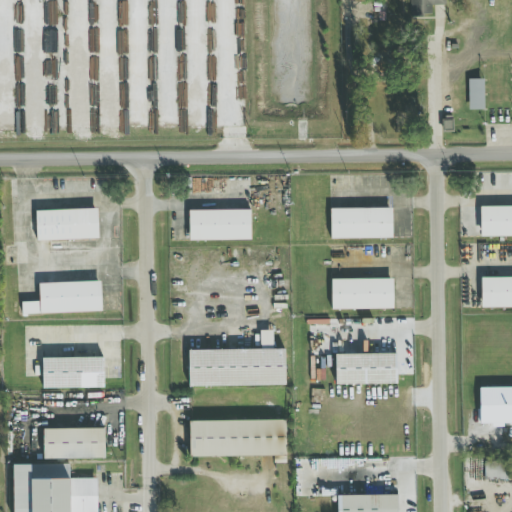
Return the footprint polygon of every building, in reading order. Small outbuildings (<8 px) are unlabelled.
[(356,0),(356,19),(378,19),(378,29),(401,29),(401,0),(356,0)] [(484,110),(483,79),(468,80),(468,110),(484,110)] [(511,236),(511,206),(480,206),(480,236),(511,236)] [(391,208),(330,208),(330,238),(391,238),(391,208)] [(97,209),(35,211),(36,241),(98,240),(97,209)] [(189,211),(189,241),(251,240),(250,210),(189,211)] [(481,307),(511,307),(511,277),(481,277),(481,307)] [(393,309),(393,279),(330,279),(330,309),(393,309)] [(101,282),(38,284),(39,302),(21,303),(22,315),(102,312),(101,282)] [(285,386),(284,349),(272,350),(272,331),(260,331),(260,350),(188,351),(189,387),(285,386)] [(335,385),(397,385),(397,354),(335,354),(335,385)] [(42,389),(104,388),(103,358),(42,359),(42,389)] [(511,425),(511,387),(478,388),(478,426),(511,425)] [(274,456),(274,462),(286,462),(285,420),(189,422),(190,458),(274,456)] [(43,430),(43,460),(104,459),(104,429),(43,430)] [(511,460),(482,461),(483,480),(511,480),(511,460)] [(12,465),(13,511),(96,511),(96,479),(69,479),(69,465),(12,465)] [(398,511),(398,496),(336,496),(336,511),(398,511)]
